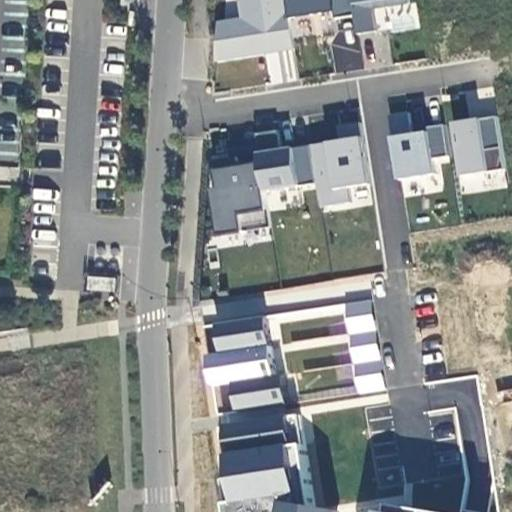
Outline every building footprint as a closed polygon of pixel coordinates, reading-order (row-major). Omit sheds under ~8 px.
[(210,22),(218,64),(293,49),(287,20),(349,8),(355,34),(384,28),(380,8),(409,2),(408,0),(236,0),(240,16),(210,22)] [(331,35),(336,72),(362,69),(358,32),(331,35)] [(390,133),(410,130),(407,112),(387,115),(390,133)] [(451,119),(456,192),(505,189),(500,116),(451,119)] [(434,174),(433,157),(444,156),(442,128),(388,132),(391,177),(434,174)] [(253,163),(206,168),(213,231),(266,225),(264,210),(281,208),(280,198),(265,200),(263,189),(315,183),(317,206),(370,200),(362,137),(251,149),(253,163)] [(118,280),(92,278),(91,291),(117,293),(118,280)] [(376,300),(348,301),(352,392),(380,391),(376,300)] [(209,321),(211,353),(202,353),(204,384),(268,379),(264,317),(209,321)] [(511,387),(499,388),(500,399),(511,397),(511,387)] [(214,414),(225,501),(305,491),(294,406),(283,407),(280,388),(228,394),(230,412),(214,414)] [(269,511),(337,511),(338,507),(271,501),(269,511)] [(421,511),(367,503),(365,511),(421,511)]
